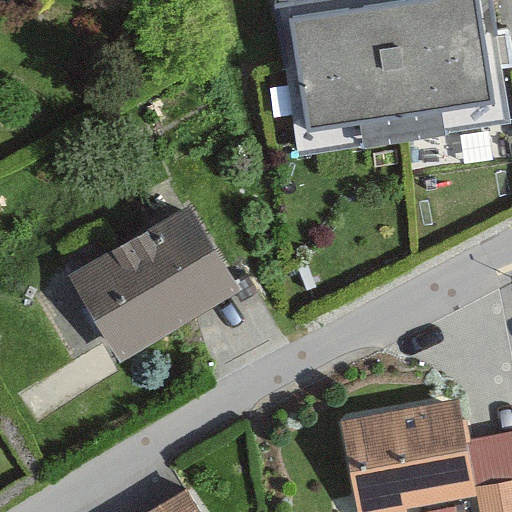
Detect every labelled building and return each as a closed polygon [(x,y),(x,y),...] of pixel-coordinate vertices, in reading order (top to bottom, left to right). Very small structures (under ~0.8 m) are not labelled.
[(493,0),(274,0),(296,145),(510,114),(493,0)] [(234,295),(181,205),(59,275),(111,365),(234,295)] [(402,511),(401,508),(470,497),(454,402),(337,421),(351,511),(402,511)] [(511,511),(511,484),(473,491),(476,511),(511,511)] [(193,511),(183,493),(150,511),(193,511)]
